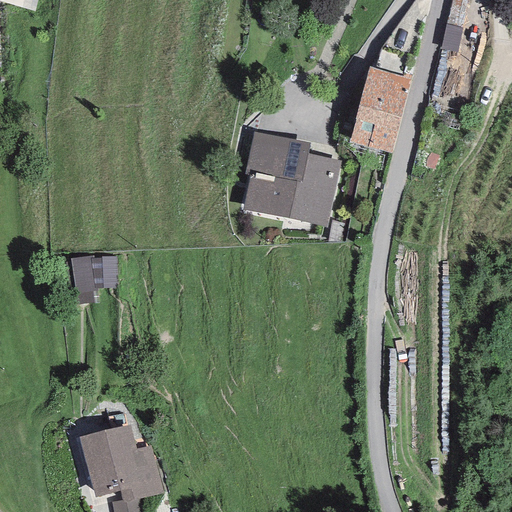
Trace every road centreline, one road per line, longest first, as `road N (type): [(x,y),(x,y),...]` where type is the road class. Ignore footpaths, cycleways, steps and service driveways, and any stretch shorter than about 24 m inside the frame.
road 1 (track): [(375,294),(398,341),(406,458),(431,489),(443,484),(443,238),(455,178),(482,139),(500,78)]
road 2 (unclassified): [(439,0),(380,240),(372,395),(390,511)]
